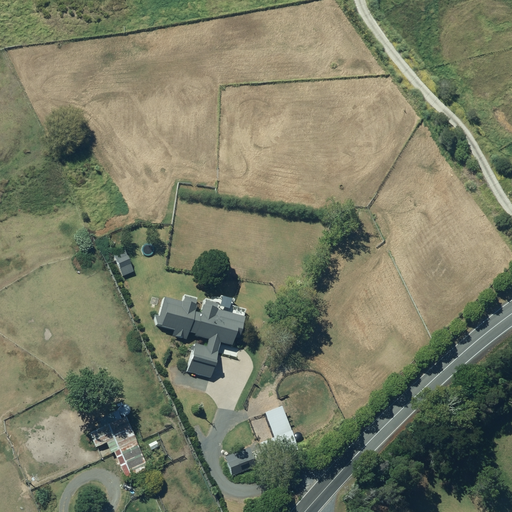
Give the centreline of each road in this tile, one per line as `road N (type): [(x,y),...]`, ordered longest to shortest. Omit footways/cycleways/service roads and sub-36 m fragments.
road 1 (unclassified): [(305,511),(408,402),(511,313)]
road 2 (unknown): [(511,211),(467,122),(370,0)]
road 3 (unknown): [(318,497),(233,479),(209,459),(211,428),(241,356)]
